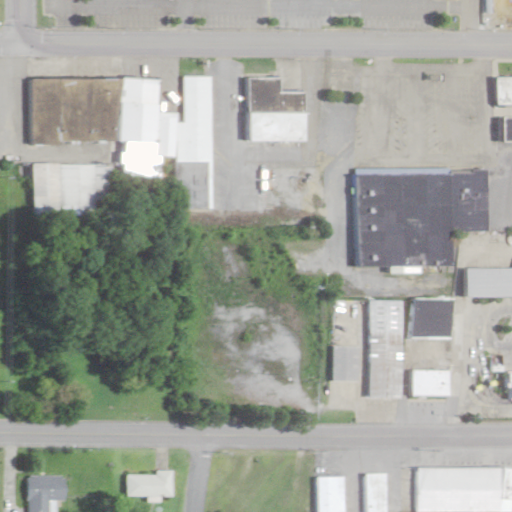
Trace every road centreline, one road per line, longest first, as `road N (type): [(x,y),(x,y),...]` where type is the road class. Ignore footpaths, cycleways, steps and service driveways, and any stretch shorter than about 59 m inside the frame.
road 1 (residential): [(511,44),(0,41)]
road 2 (residential): [(0,432),(511,433)]
